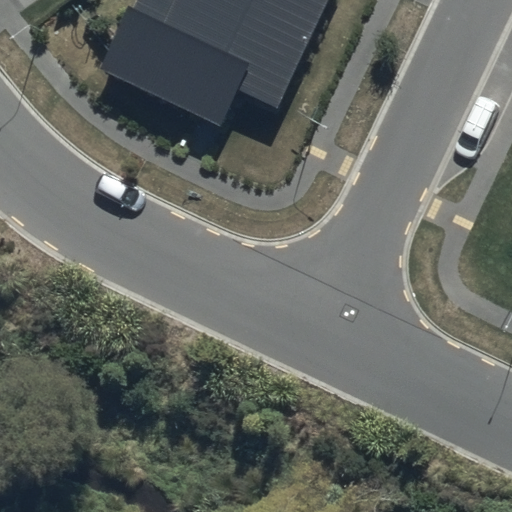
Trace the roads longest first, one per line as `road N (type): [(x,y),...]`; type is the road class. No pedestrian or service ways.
road 1 (residential): [(0,142),(45,191),(96,227),(320,330)]
road 2 (residential): [(320,330),(477,0)]
road 3 (residential): [(320,330),(511,422)]
